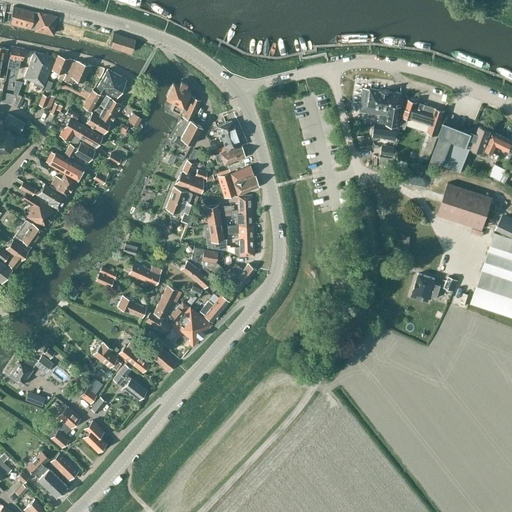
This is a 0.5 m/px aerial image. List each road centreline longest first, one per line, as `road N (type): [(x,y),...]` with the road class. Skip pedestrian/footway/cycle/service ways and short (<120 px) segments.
road 1 (tertiary): [(176,395),(277,267),(270,186),(240,90)]
road 2 (tertiary): [(240,90),(179,44),(32,0)]
road 3 (residential): [(511,107),(410,68),(330,68)]
road 4 (residential): [(176,395),(155,402),(48,511)]
road 5 (tertiary): [(73,511),(176,395)]
